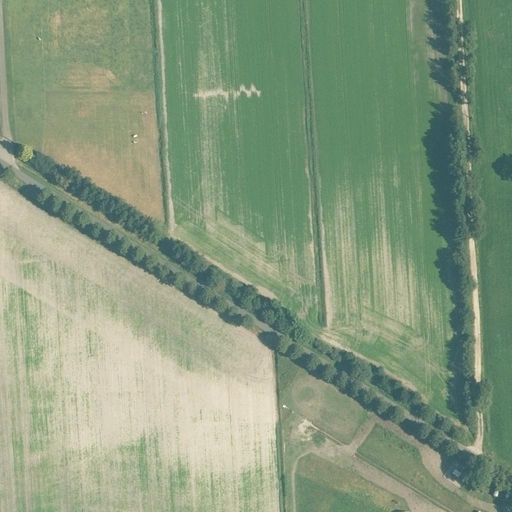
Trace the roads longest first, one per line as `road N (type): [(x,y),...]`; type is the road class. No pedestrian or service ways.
road 1 (unclassified): [(511,477),(0,161)]
road 2 (track): [(472,455),(480,439),(453,0)]
